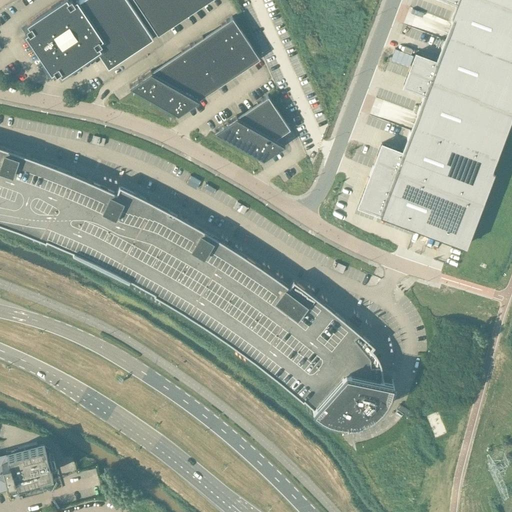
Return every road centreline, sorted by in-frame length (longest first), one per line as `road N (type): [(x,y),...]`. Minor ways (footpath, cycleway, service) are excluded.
road 1 (secondary): [(305,511),(230,439),(148,378),(74,335),(0,312)]
road 2 (secondary): [(0,351),(125,421),(240,511)]
road 3 (unclassified): [(305,218),(393,0)]
road 4 (unclassified): [(0,93),(165,138)]
road 5 (unclassified): [(165,138),(305,218)]
road 6 (unclassified): [(305,218),(436,277)]
